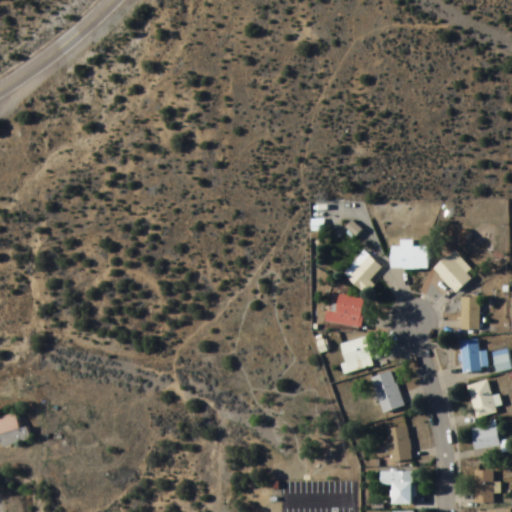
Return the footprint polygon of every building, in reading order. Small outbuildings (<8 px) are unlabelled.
[(411,248),(411,242),(400,242),(400,248),(390,248),(390,269),(427,269),(427,248),(411,248)] [(382,271),(365,252),(343,275),(360,292),(382,271)] [(472,279),(448,255),(433,270),(457,293),(472,279)] [(361,327),(364,299),(330,295),(327,323),(361,327)] [(480,298),(461,298),(461,330),(480,330),(480,298)] [(338,345),(345,374),(372,367),(365,338),(338,345)] [(487,353),(479,353),(479,341),(461,341),(461,372),(487,372),(487,353)] [(496,373),(511,371),(508,351),(493,353),(496,373)] [(370,380),(383,414),(404,406),(390,371),(370,380)] [(495,415),(489,382),(468,386),(475,419),(495,415)] [(26,428),(19,429),(15,415),(0,418),(0,443),(1,448),(29,441),(26,428)] [(486,428),(472,430),(474,451),(499,448),(496,423),(485,424),(486,428)] [(386,429),(388,465),(410,464),(408,428),(386,429)] [(392,505),(411,505),(411,472),(379,472),(379,486),(392,486),(392,505)] [(493,504),(493,472),(474,472),(474,504),(493,504)]
